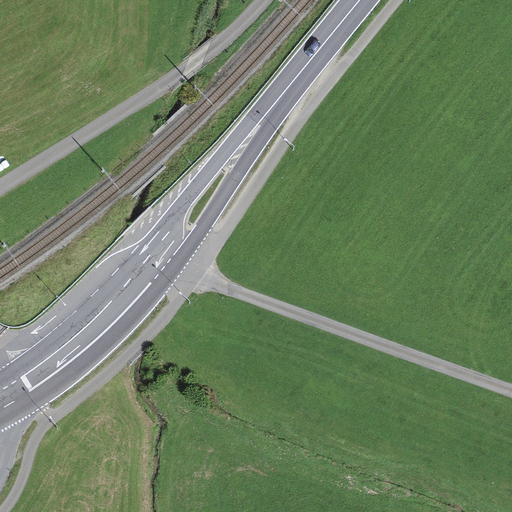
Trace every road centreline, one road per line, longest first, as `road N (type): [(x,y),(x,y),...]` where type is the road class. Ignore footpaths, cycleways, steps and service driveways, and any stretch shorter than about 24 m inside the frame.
road 1 (primary): [(360,0),(146,282),(58,367),(0,404)]
road 2 (track): [(163,260),(511,388)]
